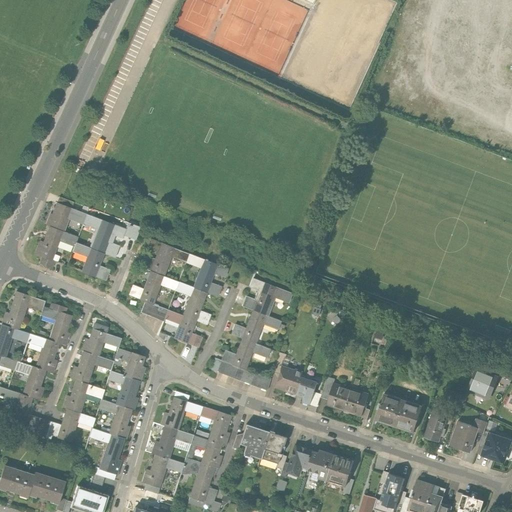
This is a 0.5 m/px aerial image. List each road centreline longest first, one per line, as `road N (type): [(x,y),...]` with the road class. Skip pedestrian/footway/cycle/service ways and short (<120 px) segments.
road 1 (residential): [(510,487),(220,393),(162,358)]
road 2 (tertiary): [(0,263),(120,0)]
road 3 (residential): [(162,358),(108,307),(0,263)]
road 4 (residential): [(118,511),(162,358)]
